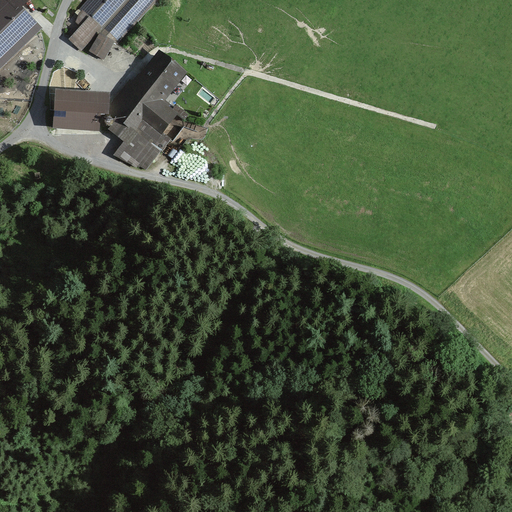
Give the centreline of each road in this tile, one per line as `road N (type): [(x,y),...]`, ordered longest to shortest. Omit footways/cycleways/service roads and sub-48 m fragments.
road 1 (track): [(31,130),(91,165),(205,193),(314,258),(403,281),(443,308),(511,382)]
road 2 (unclassified): [(71,0),(31,130),(0,151)]
